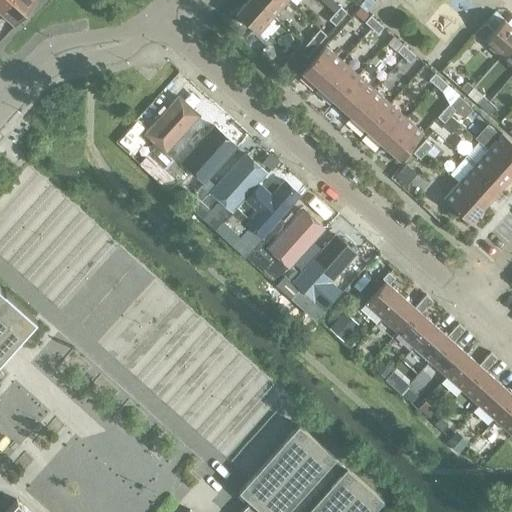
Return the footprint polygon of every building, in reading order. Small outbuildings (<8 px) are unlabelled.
[(0,12),(14,26),(37,0),(36,0),(7,0),(0,8),(0,12)] [(272,18),(251,0),(246,0),(234,14),(257,35),(272,18)] [(286,2),(284,0),(251,0),(272,18),(286,2)] [(328,19),(334,24),(335,24),(346,12),(340,6),(328,19)] [(371,27),(376,20),(370,15),(364,21),(371,27)] [(377,33),(382,26),(376,20),(371,27),(377,33)] [(483,43),(499,58),(511,43),(511,29),(503,21),(483,43)] [(306,56),(325,34),(319,29),(300,51),(306,56)] [(511,43),(499,58),(511,69),(511,43)] [(403,56),(408,49),(402,44),(397,50),(403,56)] [(324,47),(300,73),(317,88),(340,62),(324,47)] [(409,61),(415,55),(408,49),(403,56),(409,61)] [(340,62),(317,88),(333,103),(356,76),(340,62)] [(435,84),(441,78),(434,72),(429,79),(435,84)] [(356,76),(333,103),(349,117),(372,91),(356,76)] [(441,90),(447,84),(441,78),(435,84),(441,90)] [(466,80),(460,87),(467,93),(472,87),(466,80)] [(372,91),(349,117),(365,131),(389,105),(372,91)] [(483,107),(488,101),(482,95),(477,102),(483,107)] [(158,116),(142,134),(152,143),(158,137),(168,147),(197,116),(176,97),(165,109),(160,105),(154,112),(158,116)] [(483,107),(489,113),(495,107),(488,101),(483,107)] [(443,122),(455,109),(448,103),(437,116),(443,122)] [(389,105),(365,131),(381,145),(405,119),(389,105)] [(405,119),(381,145),(398,160),(421,134),(405,119)] [(213,126),(180,162),(201,182),(234,145),(213,126)] [(511,174),(511,144),(500,134),(486,151),(511,174)] [(419,158),(430,145),(424,139),(413,152),(419,158)] [(270,150),(262,159),(272,168),(280,159),(270,150)] [(511,174),(486,151),(471,167),(498,190),(511,174)] [(245,156),(211,193),(229,210),(263,173),(245,156)] [(422,190),(430,182),(406,161),(395,174),(406,184),(404,186),(414,195),(420,188),(422,190)] [(498,190),(471,167),(457,183),(483,206),(498,190)] [(283,181),(245,223),(260,237),(297,195),(283,181)] [(483,206),(457,183),(442,200),(469,223),(483,206)] [(302,204),(265,244),(290,266),(325,226),(302,204)] [(311,264),(331,282),(359,251),(338,234),(311,264)] [(393,277),(386,271),(381,277),(384,280),(388,283),(393,277)] [(380,317),(400,294),(388,283),(384,280),(363,302),(380,317)] [(0,353),(35,315),(21,303),(3,288),(0,284),(0,353)] [(400,294),(380,317),(396,332),(416,309),(413,306),(400,294)] [(424,294),(418,300),(425,306),(430,300),(424,294)] [(418,300),(413,306),(416,309),(420,312),(425,306),(418,300)] [(343,339),(359,322),(344,309),(328,326),(343,339)] [(416,309),(396,332),(412,346),(432,323),(420,312),(416,309)] [(432,323),(412,346),(428,361),(448,338),(445,335),(432,323)] [(456,323),(450,329),(457,335),(462,329),(456,323)] [(450,329),(445,335),(448,338),(452,341),(457,335),(450,329)] [(448,338),(428,361),(444,375),(464,352),(452,341),(448,338)] [(362,355),(368,348),(360,341),(354,348),(362,355)] [(464,352),(444,375),(460,389),(481,367),(477,364),(464,352)] [(488,352),(483,358),(489,364),(495,358),(488,352)] [(483,358),(477,364),(481,367),(484,370),(489,364),(483,358)] [(385,376),(391,369),(382,361),(375,367),(385,376)] [(481,367),(460,389),(476,404),(497,381),(484,370),(481,367)] [(400,392),(409,383),(393,368),(385,378),(400,392)] [(511,394),(509,392),(497,381),(476,404),(493,418),(511,396),(511,394)] [(411,402),(418,393),(409,386),(402,394),(411,402)] [(511,396),(493,418),(509,433),(511,430),(511,396)] [(429,416),(435,408),(425,399),(418,406),(429,416)] [(441,429),(448,421),(441,415),(434,422),(441,429)] [(4,511),(371,511),(383,499),(298,424),(239,491),(250,501),(240,511),(192,511),(190,509),(187,511),(32,511),(17,499),(4,511)] [(459,451),(469,440),(456,428),(446,440),(459,451)]
